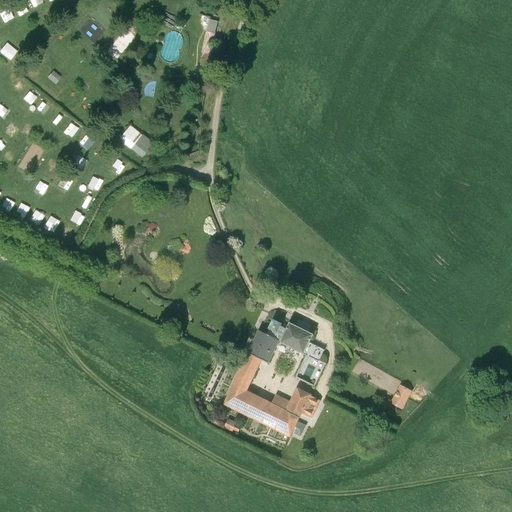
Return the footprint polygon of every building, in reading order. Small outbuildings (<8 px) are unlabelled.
[(32,0),(36,8),(46,4),(44,0),(32,0)] [(22,16),(31,12),(26,2),(17,6),(22,16)] [(11,9),(3,14),(8,22),(16,17),(11,9)] [(219,22),(210,20),(193,94),(202,96),(219,22)] [(18,53),(7,44),(0,51),(0,52),(11,61),(18,53)] [(109,52),(119,61),(127,53),(117,44),(109,52)] [(53,72),(48,78),(55,84),(61,78),(53,72)] [(32,90),(26,98),(34,104),(40,97),(32,90)] [(45,101),(40,108),(48,114),(53,107),(45,101)] [(0,106),(0,113),(6,117),(11,109),(2,103),(0,106)] [(66,132),(79,142),(87,132),(74,122),(66,132)] [(152,144),(130,126),(119,140),(141,158),(152,144)] [(12,164),(18,154),(9,149),(3,159),(12,164)] [(87,162),(78,157),(72,166),(81,172),(87,162)] [(66,174),(61,185),(71,190),(77,179),(66,174)] [(95,175),(91,187),(102,191),(106,179),(95,175)] [(41,177),(38,187),(49,191),(52,180),(41,177)] [(59,197),(57,201),(62,203),(68,192),(59,187),(55,195),(59,197)] [(14,203),(7,198),(2,206),(10,211),(14,203)] [(29,209),(21,204),(16,212),(25,217),(29,209)] [(38,209),(32,221),(42,226),(48,214),(38,209)] [(84,217),(75,212),(70,221),(79,226),(84,217)] [(46,227),(56,233),(64,221),(53,215),(46,227)] [(269,337),(259,332),(244,361),(223,408),(290,439),(291,436),(293,433),(298,422),(302,414),(312,420),(320,401),(297,390),(291,403),(276,396),(271,406),(248,394),(262,365),(269,368),(280,345),(304,356),(305,355),(307,356),(294,379),(314,388),(325,365),(319,362),(324,351),(310,344),(314,335),(290,324),(286,331),(282,329),(283,328),(274,324),(269,333),(270,334),(269,337)] [(413,392),(401,386),(395,397),(391,405),(402,412),(409,400),(413,392)] [(239,433),(243,426),(230,419),(226,426),(239,433)] [(298,422),(293,433),(300,437),(306,426),(298,422)]
